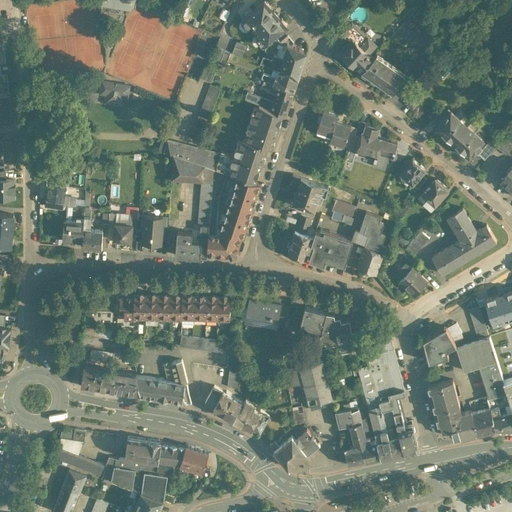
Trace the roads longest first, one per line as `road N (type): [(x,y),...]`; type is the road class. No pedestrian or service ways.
road 1 (residential): [(511,219),(322,59)]
road 2 (residential): [(255,266),(32,266)]
road 3 (residential): [(322,59),(261,220),(255,266)]
road 4 (primary): [(135,413),(243,446),(288,493)]
road 5 (residential): [(255,266),(365,291),(398,322)]
road 6 (primary): [(288,493),(435,463)]
road 7 (residential): [(398,322),(435,463)]
road 8 (residential): [(32,266),(22,128)]
road 9 (residential): [(511,251),(398,322)]
